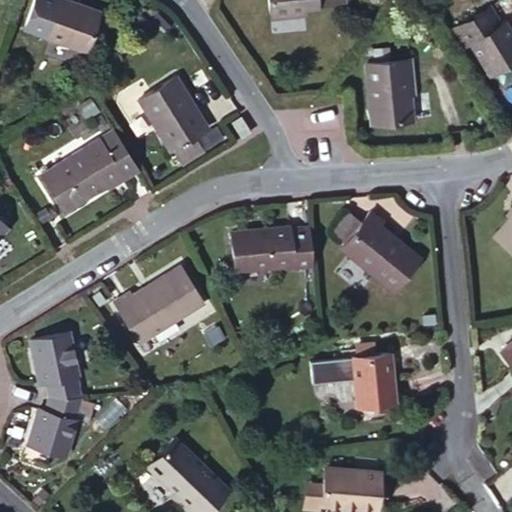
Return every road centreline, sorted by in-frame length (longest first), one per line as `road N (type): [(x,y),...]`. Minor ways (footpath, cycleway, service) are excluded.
road 1 (residential): [(443,169),(464,400),(459,459),(485,508)]
road 2 (residential): [(0,313),(203,198),(293,177)]
road 3 (residential): [(293,177),(248,83),(187,0)]
road 4 (residential): [(293,177),(443,169)]
